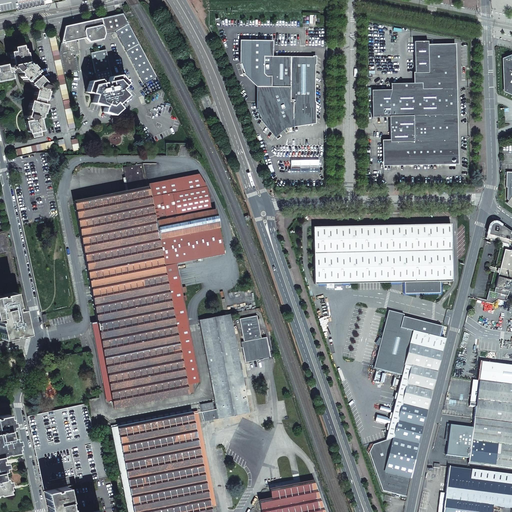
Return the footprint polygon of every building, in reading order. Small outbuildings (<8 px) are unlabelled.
[(78,23),(65,26),(59,53),(64,74),(79,71),(75,54),(79,53),(76,40),(81,39),(85,38),(89,42),(102,39),(104,34),(115,31),(143,84),(157,77),(123,13),(78,23)] [(75,128),(55,35),(49,36),(69,129),(75,128)] [(257,86),(271,86),(271,56),(272,56),(272,40),(241,40),(240,62),(244,74),(257,86)] [(414,41),(414,83),(448,82),(448,46),(427,47),(427,46),(427,41),(414,41)] [(0,91),(0,92),(14,82),(12,76),(17,71),(20,74),(19,75),(25,82),(27,80),(30,83),(29,83),(35,90),(33,97),(33,98),(32,101),(30,100),(27,110),(29,110),(26,115),(25,115),(25,116),(24,116),(24,118),(25,119),(26,120),(27,120),(24,121),(27,130),(28,130),(29,134),(30,134),(31,137),(39,136),(38,132),(43,131),(40,118),(41,118),(42,114),(43,114),(45,104),(43,104),(44,100),(47,91),(45,91),(46,87),(47,88),(48,88),(49,87),(50,86),(50,85),(49,84),(48,84),(47,84),(46,85),(43,84),(45,82),(38,75),(38,76),(35,73),(37,71),(31,64),(30,65),(27,62),(28,62),(26,52),(24,53),(24,49),(22,49),(22,45),(13,47),(14,51),(5,53),(3,47),(3,46),(0,42),(0,91)] [(448,82),(455,82),(454,45),(427,46),(427,47),(448,46),(448,82)] [(126,95),(120,89),(126,83),(119,75),(111,76),(106,49),(90,53),(96,80),(89,81),(86,92),(94,95),(91,103),(104,107),(102,112),(112,115),(120,108),(116,104),(126,95)] [(271,86),(257,86),(257,109),(260,119),(275,136),(285,127),(293,126),(293,119),(314,119),(315,56),(272,56),(271,56),(271,86)] [(511,56),(503,59),(505,90),(511,93),(511,56)] [(389,116),(389,140),(389,142),(384,142),(385,163),(403,163),(443,162),(443,148),(445,148),(445,143),(443,143),(443,141),(450,141),(449,115),(452,115),(452,88),(449,88),(448,82),(414,83),(390,83),(391,89),(371,90),(372,117),(389,116)] [(443,148),(443,162),(403,163),(385,163),(384,142),(389,142),(389,140),(382,140),(383,165),(457,163),(455,82),(448,82),(449,88),(452,88),(452,115),(449,115),(450,141),(443,141),(443,143),(445,143),(445,148),(443,148)] [(71,139),(73,151),(80,150),(77,138),(71,139)] [(57,140),(60,151),(66,150),(64,139),(57,140)] [(15,149),(17,155),(56,147),(55,141),(15,149)] [(146,187),(141,164),(123,167),(128,190),(146,187)] [(91,322),(106,402),(112,401),(114,408),(188,393),(193,392),(192,384),(199,382),(182,293),(187,292),(186,287),(181,288),(176,260),(223,251),(215,209),(209,210),(205,186),(199,177),(146,187),(128,190),(73,201),(97,321),(91,322)] [(452,281),(450,223),(313,226),(314,284),(404,282),(405,293),(440,292),(440,281),(452,281)] [(489,230),(486,238),(509,244),(511,245),(511,243),(511,242),(511,240),(511,232),(501,225),(498,223),(496,223),(494,223),(492,223),(491,225),(490,226),(489,230)] [(0,286),(18,283),(6,230),(0,231),(0,286)] [(498,299),(505,301),(511,274),(511,250),(511,251),(511,250),(509,249),(508,250),(499,247),(486,302),(491,303),(498,299)] [(0,324),(2,332),(0,331),(0,332),(1,337),(26,331),(25,327),(23,327),(19,311),(19,309),(15,310),(11,292),(2,294),(3,296),(0,296),(0,324)] [(414,461),(444,340),(438,338),(441,327),(403,318),(403,315),(388,311),(381,341),(378,340),(377,344),(380,345),(374,368),(402,375),(386,441),(373,445),(369,453),(383,491),(407,496),(414,461)] [(198,320),(214,401),(216,409),(214,409),(201,412),(203,421),(250,412),(230,313),(198,320)] [(256,315),(239,319),(243,341),(241,342),(245,362),(270,357),(266,337),(261,338),(256,315)] [(511,366),(481,363),(478,381),(472,380),(469,407),(475,407),(474,418),(511,423),(511,366)] [(201,412),(214,409),(212,402),(200,404),(201,412)] [(94,436),(87,403),(27,416),(44,491),(46,490),(65,487),(111,477),(113,476),(104,434),(94,436)] [(112,427),(128,511),(210,511),(210,506),(215,505),(197,411),(112,427)] [(0,461),(0,454),(3,454),(3,453),(5,453),(6,453),(16,451),(15,448),(16,448),(15,443),(15,441),(14,439),(12,440),(11,436),(10,437),(8,430),(9,429),(9,426),(11,426),(10,418),(8,418),(8,414),(0,416),(0,492),(7,491),(6,488),(7,488),(5,479),(3,480),(2,477),(0,477),(0,475),(0,469),(0,470),(0,467),(0,466),(2,466),(1,464),(1,461),(0,461)] [(468,463),(511,468),(511,423),(474,418),(472,428),(447,425),(445,440),(447,441),(445,456),(468,459),(468,463)] [(97,430),(105,428),(104,421),(96,423),(97,430)] [(491,511),(492,506),(511,508),(511,475),(448,468),(444,501),(439,500),(438,511),(491,511)] [(118,511),(111,477),(65,487),(70,511),(89,511),(97,511),(96,511),(118,511)] [(322,511),(311,479),(269,488),(271,497),(259,500),(261,511),(322,511)] [(70,511),(65,487),(46,490),(50,509),(50,511),(70,511)]
